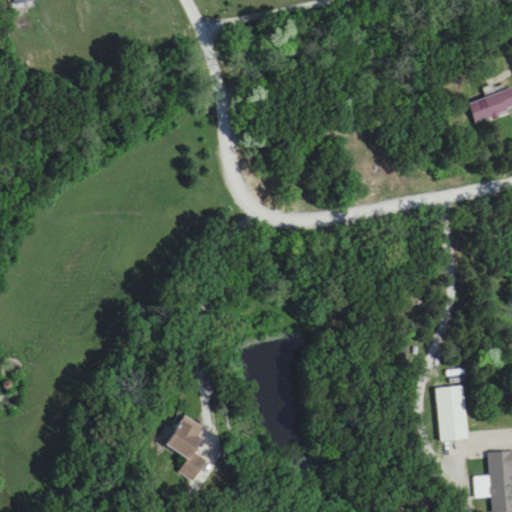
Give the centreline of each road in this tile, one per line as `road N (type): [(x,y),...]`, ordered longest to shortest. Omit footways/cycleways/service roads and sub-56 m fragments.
road 1 (residential): [(188,0),(220,92),(240,195),(274,225),(309,226),(511,180)]
road 2 (residential): [(471,511),(461,445),(432,358),(451,280),(447,197)]
